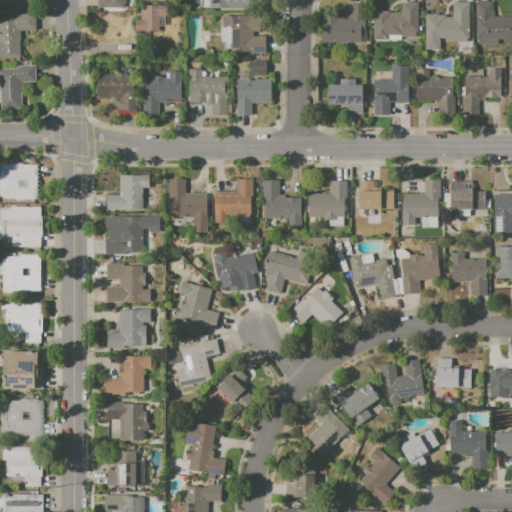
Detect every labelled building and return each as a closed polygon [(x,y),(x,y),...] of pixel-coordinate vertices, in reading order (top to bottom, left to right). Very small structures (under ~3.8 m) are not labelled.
[(123,0),(96,0),(97,8),(124,7),(123,0)] [(244,0),(244,9),(208,9),(208,0),(244,0)] [(475,1),(493,1),(492,17),(511,17),(511,40),(497,40),(497,45),(478,45),(478,38),(475,38),(475,1)] [(401,2),(416,2),(416,36),(400,36),(400,34),(387,34),(387,39),(373,39),(373,10),(389,10),(389,13),(401,13),(401,2)] [(452,2),(469,2),(469,15),(466,15),(467,41),(448,41),(448,36),(426,37),(425,14),(445,14),(445,17),(452,17),(452,2)] [(349,3),(366,4),(366,20),(363,20),(363,42),(321,42),(321,15),(349,16),(349,3)] [(134,20),(141,19),(141,4),(167,4),(167,15),(158,15),(158,30),(135,31),(134,20)] [(0,17),(15,17),(14,13),(32,13),(32,30),(20,31),(21,57),(0,57),(0,17)] [(222,15),(261,16),(261,31),(251,31),(251,37),(265,37),(264,54),(230,53),(231,28),(221,27),(222,15)] [(249,61),(265,61),(265,76),(249,76),(249,61)] [(0,69),(17,69),(17,64),(35,64),(35,82),(20,82),(21,108),(0,109),(0,69)] [(373,81),(390,81),(390,66),(408,66),(408,101),(388,101),(388,117),(373,117),(373,81)] [(188,69),(200,69),(201,77),(226,76),(227,115),(210,116),(210,102),(188,103),(188,69)] [(416,69),(428,69),(428,78),(452,78),(452,98),(454,98),(454,114),(438,114),(438,102),(415,102),(416,69)] [(464,77),(486,77),(486,69),(500,69),(500,98),(477,98),(477,115),(461,116),(461,97),(464,97),(464,77)] [(96,74),(113,75),(113,71),(127,71),(127,74),(132,74),(132,95),(135,95),(135,115),(119,115),(120,100),(96,99),(96,74)] [(144,78),(151,78),(151,75),(163,75),(163,78),(168,78),(168,72),(180,72),(180,100),(159,100),(159,114),(141,114),(141,99),(144,99),(144,78)] [(237,72),(246,72),(246,80),(269,80),(269,103),(252,103),(252,115),(235,115),(235,80),(237,80),(237,72)] [(326,84),(361,84),(362,114),(346,114),(346,105),(326,105),(326,84)] [(0,163),(37,163),(37,201),(0,201),(0,163)] [(106,195),(118,194),(118,175),(149,175),(149,210),(106,211),(106,195)] [(169,179),(184,179),(185,193),(206,193),(207,222),(194,223),(194,217),(170,217),(169,179)] [(214,191),(236,191),(236,179),(252,179),(252,200),(250,200),(250,215),(242,215),(242,219),(233,219),(233,216),(226,216),(226,223),(214,223),(214,191)] [(262,180),(278,180),(278,195),(284,195),(284,198),(300,198),(300,227),(287,227),(287,219),(264,219),(264,200),(262,200),(262,180)] [(401,194),(423,194),(423,180),(440,180),(440,205),(438,205),(439,217),(414,217),(414,224),(402,225),(401,194)] [(307,194),(329,194),(329,181),(345,181),(345,199),(343,199),(343,217),(335,217),(335,220),(325,220),(325,217),(307,217),(307,194)] [(356,182),(376,181),(376,191),(392,190),(392,208),(357,209),(356,182)] [(447,182),(464,182),(464,191),(483,191),(483,210),(447,209),(447,182)] [(493,194),(511,194),(511,216),(511,234),(493,234),(493,194)] [(0,210),(11,210),(10,207),(40,206),(41,248),(12,248),(12,237),(5,237),(5,220),(0,220),(0,210)] [(105,238),(118,238),(118,216),(149,216),(149,229),(141,229),(141,254),(105,254),(105,238)] [(400,260),(410,258),(410,253),(419,252),(420,257),(424,256),(422,246),(435,244),(439,279),(420,281),(421,292),(404,294),(400,260)] [(494,246),(511,246),(511,256),(511,280),(494,280),(494,246)] [(268,251),(296,258),(297,252),(311,256),(303,284),(284,279),(280,294),(264,290),(268,276),(262,275),(268,251)] [(452,252),(465,252),(465,259),(485,259),(485,296),(470,296),(470,282),(452,282),(452,252)] [(215,260),(253,253),(257,274),(253,275),(255,287),(240,290),(238,278),(219,281),(215,260)] [(2,259),(7,259),(7,257),(19,257),(19,255),(37,255),(37,258),(40,258),(40,292),(2,292),(2,259)] [(348,258),(361,255),(362,264),(385,259),(393,297),(379,300),(376,284),(355,289),(348,258)] [(105,263),(122,263),(122,265),(142,266),(142,272),(147,272),(147,286),(142,286),(142,291),(147,291),(147,303),(118,302),(118,279),(105,279),(105,263)] [(180,281),(211,289),(205,309),(216,312),(212,328),(180,320),(182,312),(178,311),(181,300),(185,301),(186,296),(177,293),(180,281)] [(316,287),(322,293),(325,290),(333,298),(330,301),(342,313),(325,329),(312,315),(299,327),(288,314),(316,287)] [(10,303),(41,302),(41,343),(24,344),(24,333),(6,333),(6,315),(1,315),(1,305),(10,305),(10,303)] [(106,332),(118,332),(118,309),(149,309),(149,322),(142,322),(142,329),(145,329),(145,347),(123,347),(123,349),(106,349),(106,332)] [(166,353),(197,346),(197,343),(216,339),(219,354),(204,358),(210,382),(180,388),(177,375),(184,374),(182,363),(169,366),(166,353)] [(2,351),(36,352),(36,366),(43,366),(43,377),(39,377),(39,390),(2,389),(2,351)] [(104,379),(119,379),(119,372),(123,372),(123,357),(150,357),(150,369),(143,369),(143,391),(125,391),(125,394),(104,394),(104,379)] [(435,358),(451,358),(451,366),(459,366),(459,369),(471,369),(470,388),(434,387),(435,358)] [(404,361),(419,359),(424,394),(400,398),(401,404),(389,406),(385,383),(382,383),(379,366),(395,363),(397,377),(406,375),(404,361)] [(235,368),(246,378),(240,385),(253,398),(240,412),(225,397),(218,405),(226,412),(215,423),(195,404),(213,386),(215,389),(235,368)] [(511,396),(489,396),(489,369),(503,369),(511,369),(511,396)] [(336,394),(347,386),(353,394),(369,383),(380,398),(366,408),(373,417),(357,428),(339,403),(341,402),(336,394)] [(2,403),(7,403),(7,400),(22,400),(22,398),(38,398),(38,401),(41,401),(41,437),(2,436),(2,403)] [(106,402),(122,402),(122,404),(140,404),(140,412),(143,412),(143,423),(147,423),(147,430),(142,430),(142,439),(118,440),(117,419),(107,419),(106,402)] [(328,407),(349,432),(323,455),(307,437),(322,424),(316,417),(328,407)] [(186,422),(215,426),(210,458),(225,460),(222,477),(191,472),(193,462),(186,461),(187,448),(191,449),(192,444),(183,443),(186,422)] [(448,423),(461,423),(461,431),(489,431),(488,470),(472,470),(472,454),(448,454),(448,423)] [(399,444),(430,428),(439,447),(423,454),(428,463),(413,471),(399,444)] [(494,433),(511,433),(511,456),(494,456),(494,433)] [(1,450),(11,450),(11,447),(38,447),(38,463),(42,463),(42,487),(24,487),(24,477),(5,477),(5,461),(1,461),(1,450)] [(358,481),(364,475),(361,472),(369,464),(371,466),(374,463),(369,458),(378,448),(400,469),(385,485),(394,494),(384,505),(358,481)] [(106,470),(114,470),(113,451),(136,451),(136,485),(106,485),(106,470)] [(286,480),(294,481),(294,470),(317,471),(315,500),(285,498),(286,480)] [(185,486),(204,486),(204,484),(221,484),(221,500),(208,500),(208,511),(173,511),(173,510),(184,510),(185,486)] [(3,511),(3,497),(13,497),(13,494),(43,494),(42,511),(3,511)] [(105,494),(128,494),(128,497),(144,497),(144,511),(120,511),(105,510),(105,494)]
